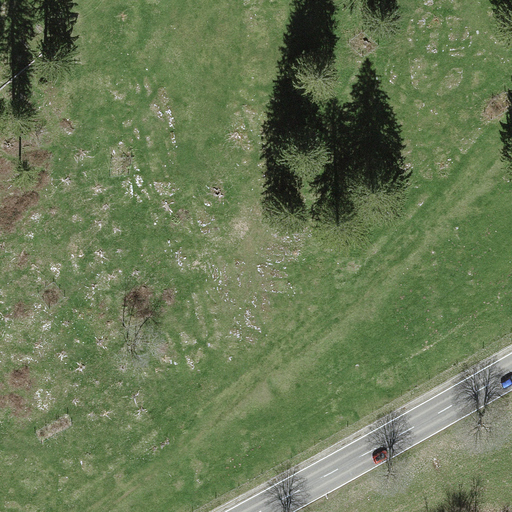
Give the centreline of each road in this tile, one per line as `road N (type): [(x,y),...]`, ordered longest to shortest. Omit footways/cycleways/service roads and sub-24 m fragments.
road 1 (track): [(511,119),(416,233),(331,312),(85,511)]
road 2 (primary): [(511,370),(257,511)]
